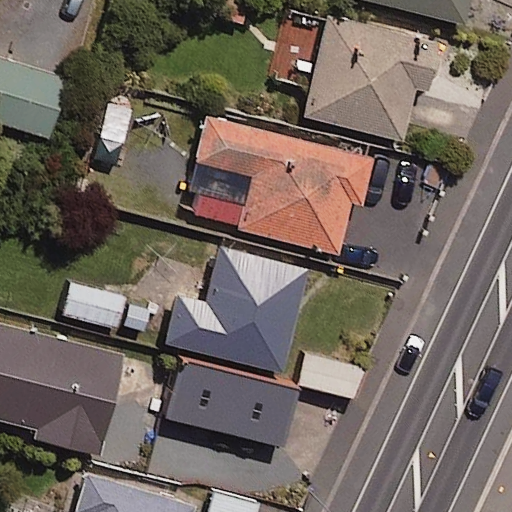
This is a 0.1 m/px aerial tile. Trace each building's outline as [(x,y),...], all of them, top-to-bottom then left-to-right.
[(465,0),(360,0),(459,26),(465,0)] [(434,47),(291,12),(267,108),(397,140),(411,87),(424,90),(434,47)] [(61,81),(0,63),(0,124),(45,137),(61,81)] [(368,160),(206,112),(193,161),(208,165),(195,217),(332,254),(346,201),(356,203),(368,160)] [(404,251),(347,235),(339,263),(396,278),(404,251)] [(302,272),(216,251),(203,305),(172,297),(161,343),(277,372),(302,272)] [(114,328),(115,325),(143,332),(149,309),(121,302),(122,296),(66,282),(58,314),(114,328)] [(119,357),(0,327),(0,422),(33,430),(31,440),(94,456),(119,357)] [(360,367),(303,354),(296,387),(353,399),(360,367)] [(292,392),(174,364),(161,418),(278,447),(292,392)] [(189,511),(190,510),(82,475),(70,511),(189,511)] [(252,511),(256,504),(210,490),(203,511),(252,511)]
